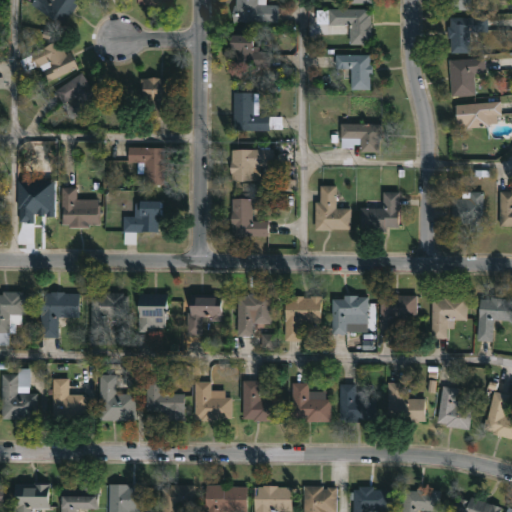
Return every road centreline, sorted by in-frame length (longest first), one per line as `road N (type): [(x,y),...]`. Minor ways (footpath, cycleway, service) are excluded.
road 1 (residential): [(511,476),(386,458),(0,452)]
road 2 (residential): [(511,264),(0,264)]
road 3 (residential): [(411,0),(411,51),(428,139),(428,266)]
road 4 (residential): [(201,0),(201,264)]
